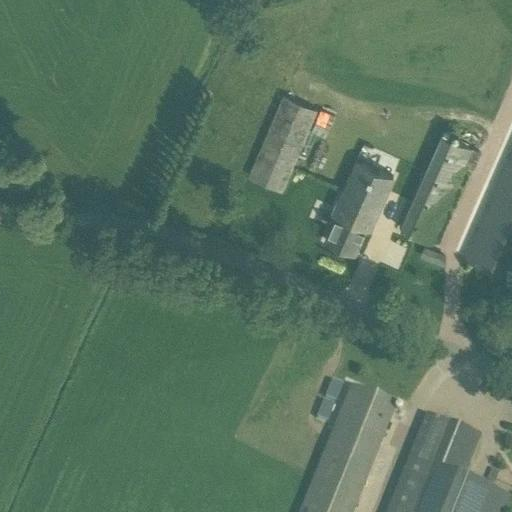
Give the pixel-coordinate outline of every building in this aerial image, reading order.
[(284,96),(248,177),(282,191),(317,111),(284,96)] [(441,136),(400,229),(431,243),(465,167),(474,171),(481,153),(441,136)] [(511,153),(466,258),(511,278),(511,153)] [(337,214),(325,240),(355,253),(367,227),(371,228),(392,178),(354,162),(332,212),(337,214)] [(445,265),(445,256),(429,250),(426,258),(445,265)] [(350,388),(300,511),(351,511),(394,405),(350,388)] [(427,418),(390,511),(502,511),(508,499),(460,480),(477,438),(427,418)]
